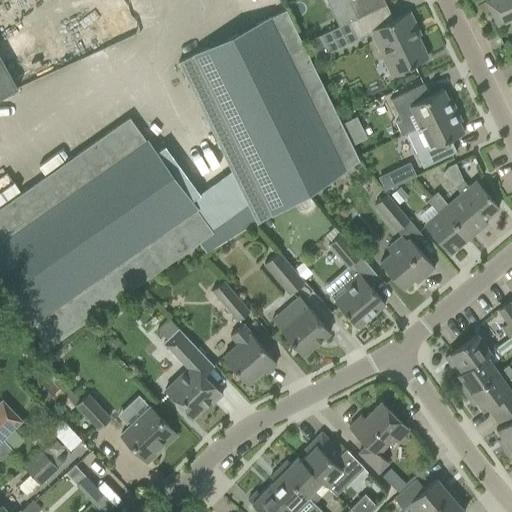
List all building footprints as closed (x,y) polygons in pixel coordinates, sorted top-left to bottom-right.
[(379,6),(375,0),(326,0),(339,26),(348,22),(347,21),(379,6)] [(511,0),(490,0),(486,2),(497,26),(511,18),(511,0)] [(414,29),(417,28),(409,12),(388,22),(381,7),(386,5),(385,3),(379,6),(347,21),(348,22),(339,26),(314,38),(323,56),(370,33),(390,75),(427,58),(414,29)] [(177,62),(256,224),(359,161),(285,9),(177,62)] [(0,95),(18,88),(6,65),(0,52),(0,95)] [(419,127),(456,110),(450,98),(447,99),(443,90),(423,99),(417,86),(390,99),(400,120),(396,121),(402,135),(406,133),(419,127)] [(444,141),(463,132),(458,122),(461,121),(456,110),(419,127),(406,133),(423,167),(450,154),(444,141)] [(0,206),(0,285),(47,348),(211,231),(128,116),(0,206)] [(409,161),(396,168),(402,181),(416,174),(409,161)] [(455,187),(460,194),(483,219),(498,207),(475,180),(468,187),(462,181),(455,187)] [(399,187),(390,195),(397,204),(407,196),(399,187)] [(436,192),(429,198),(465,241),(486,223),(483,219),(460,194),(447,205),(436,192)] [(374,204),(396,231),(409,220),(386,194),(374,204)] [(465,241),(429,198),(426,200),(437,213),(423,225),(449,255),(465,241)] [(328,244),(348,267),(352,265),(360,258),(339,234),(328,244)] [(379,262),(402,289),(413,279),(416,283),(434,268),(408,238),(405,240),(401,235),(386,248),(390,253),(379,262)] [(207,253),(212,261),(222,255),(217,247),(207,253)] [(263,264),(289,294),(303,283),(301,281),(292,270),(277,252),(263,264)] [(300,264),(292,270),(301,281),(309,274),(300,264)] [(352,265),(348,267),(323,289),(356,328),(384,303),(359,273),(352,265)] [(211,291),(237,321),(249,311),(223,280),(211,291)] [(296,315),(279,329),(302,356),(329,333),(299,297),(288,306),(296,315)] [(508,338),(511,336),(511,335),(511,305),(509,301),(497,309),(507,323),(501,327),(508,338)] [(167,339),(163,342),(187,368),(164,390),(192,419),(209,402),(211,404),(221,395),(202,375),(213,365),(168,318),(157,329),(167,339)] [(222,357),(246,384),(263,370),(265,372),(276,364),(242,324),(229,335),(237,344),(222,357)] [(452,359),(460,371),(485,354),(485,355),(494,349),(481,331),(444,357),(448,362),(452,359)] [(462,391),(465,395),(497,372),(485,355),(485,354),(460,371),(461,371),(456,374),(466,388),(462,391)] [(486,407),(493,416),(511,402),(511,387),(509,389),(497,372),(465,395),(468,400),(473,397),(482,410),(486,407)] [(110,418),(87,393),(74,406),(97,430),(110,418)] [(0,400),(0,439),(21,419),(1,399),(0,400)] [(397,443),(410,431),(380,402),(358,425),(354,421),(349,427),(367,444),(358,453),(378,473),(387,463),(377,453),(392,438),(397,443)] [(501,446),(504,450),(511,443),(511,402),(493,416),(499,426),(495,429),(505,443),(501,446)] [(152,448),(171,430),(149,407),(120,434),(146,462),(156,453),(152,448)] [(58,439),(70,449),(80,437),(68,427),(58,439)] [(350,480),(363,467),(345,449),(341,453),(321,432),(308,445),(312,449),(301,460),(300,460),(321,481),(336,495),(342,489),(335,483),(344,473),(350,480)] [(1,440),(0,441),(0,454),(2,456),(10,449),(1,440)] [(22,469),(37,485),(58,469),(42,451),(22,469)] [(313,490),(321,481),(300,460),(301,460),(297,456),(285,468),(282,465),(277,469),(313,504),(314,503),(320,496),(313,490)] [(76,465),(67,473),(78,485),(86,477),(76,465)] [(323,511),(314,503),(313,504),(277,469),(274,472),(278,476),(266,488),(290,511),(323,511)] [(95,483),(112,502),(118,496),(101,478),(95,483)] [(429,511),(453,492),(450,487),(446,490),(435,478),(424,488),(416,479),(393,499),(401,508),(396,511),(429,511)] [(290,511),(266,488),(255,499),(251,495),(247,500),(259,511),(290,511)] [(453,492),(429,511),(463,511),(464,511),(454,499),(457,496),(453,492)] [(102,494),(93,502),(102,511),(111,504),(102,494)] [(353,511),(370,511),(377,506),(365,494),(350,509),(353,511)] [(0,511),(37,511),(40,509),(32,500),(20,511),(19,510),(16,511),(8,511),(3,505),(0,507),(0,511)]
